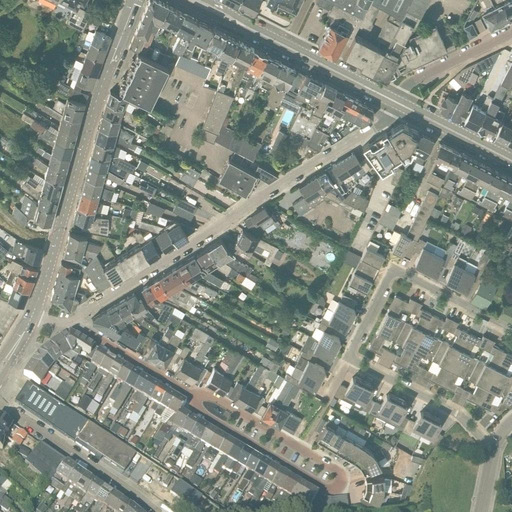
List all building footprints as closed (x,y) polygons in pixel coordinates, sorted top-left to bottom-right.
[(66,4),(73,8),(66,23),(82,31),(91,13),(76,6),(78,1),(82,3),(83,0),(59,0),(66,3),(66,4)] [(144,56),(148,47),(155,30),(158,23),(160,21),(167,5),(157,0),(148,0),(128,47),(137,52),(144,56)] [(241,0),(238,6),(253,13),(259,0),(241,0)] [(263,0),(266,1),(265,1),(275,5),(277,2),(295,10),(299,0),(263,0)] [(367,7),(370,2),(370,0),(316,0),(315,3),(329,10),(333,2),(362,17),(365,12),(367,7)] [(383,46),(382,48),(370,71),(369,72),(383,79),(400,72),(399,69),(405,66),(407,69),(447,50),(436,26),(409,39),(409,41),(404,43),(400,50),(399,49),(411,24),(415,26),(427,0),(370,0),(370,2),(380,7),(391,13),(387,19),(386,18),(376,38),(387,44),(385,47),(383,46)] [(483,12),(492,29),(502,24),(494,7),(490,0),(479,0),(481,4),(485,2),(488,9),(483,12)] [(495,0),(498,5),(494,7),(502,24),(511,18),(502,0),(495,0)] [(511,0),(502,0),(511,18),(511,0)] [(325,32),(318,46),(335,55),(342,41),(348,45),(354,34),(358,26),(362,17),(333,2),(329,10),(327,15),(332,18),(328,26),(326,27),(324,29),(325,32)] [(367,7),(377,12),(380,7),(370,2),(367,7)] [(175,30),(183,13),(167,5),(160,21),(158,23),(155,30),(161,33),(165,25),(175,30)] [(365,12),(374,17),(377,12),(367,7),(365,12)] [(470,16),(474,19),(479,11),(475,8),(470,16)] [(362,18),(371,23),(374,17),(365,12),(362,17),(362,18)] [(179,53),(180,51),(195,19),(183,13),(175,30),(174,32),(179,35),(172,49),(179,53)] [(358,26),(369,32),(373,24),(371,23),(362,18),(358,26)] [(194,46),(191,45),(193,41),(202,46),(211,27),(195,19),(180,51),(186,54),(190,55),(194,46)] [(474,22),(480,33),(486,29),(480,19),(474,22)] [(473,22),(464,27),(470,38),(479,33),(473,22)] [(205,65),(207,59),(213,62),(214,58),(214,57),(217,51),(225,34),(211,27),(202,46),(203,46),(197,58),(197,59),(196,61),(200,63),(205,65)] [(90,42),(106,47),(110,36),(95,30),(90,42)] [(215,71),(222,75),(223,71),(230,58),(238,41),(225,34),(217,51),(214,57),(214,58),(220,60),(215,71)] [(359,66),(370,71),(382,48),(354,34),(348,45),(342,57),(355,64),(356,60),(360,62),(359,66)] [(85,54),(101,60),(106,47),(90,42),(85,39),(80,38),(77,44),(76,43),(74,49),(85,54)] [(216,91),(232,96),(236,86),(244,66),(253,48),(238,41),(230,58),(223,71),(222,75),(231,58),(240,62),(231,83),(231,84),(229,90),(218,85),(216,91)] [(160,63),(164,54),(159,52),(160,50),(154,48),(153,49),(148,47),(144,56),(160,63)] [(243,97),(245,98),(250,85),(254,78),(256,74),(265,55),(253,48),(244,66),(236,86),(232,96),(233,97),(241,79),(246,82),(243,87),(241,94),(244,95),(243,97)] [(175,65),(180,67),(186,54),(180,51),(179,53),(180,53),(175,65)] [(160,63),(144,56),(137,52),(134,58),(136,59),(133,66),(131,65),(128,71),(159,86),(168,67),(160,63)] [(481,72),(492,68),(499,52),(477,62),(474,69),(481,72)] [(80,68),(96,74),(101,60),(85,54),(80,68)] [(164,54),(160,63),(168,64),(171,57),(164,54)] [(180,67),(185,69),(191,56),(190,55),(186,54),(180,67)] [(259,86),(266,89),(278,61),(265,55),(256,74),(254,78),(250,85),(245,98),(252,101),(256,90),(255,90),(257,86),(259,87),(259,86)] [(185,69),(190,72),(196,58),(191,56),(185,69)] [(70,57),(67,64),(73,66),(75,59),(70,57)] [(190,72),(196,74),(200,63),(196,61),(197,59),(197,58),(196,58),(190,72)] [(262,103),(274,109),(294,69),(278,61),(266,89),(267,90),(262,103)] [(464,69),(454,78),(449,82),(457,90),(461,85),(465,87),(474,69),(477,62),(464,69)] [(501,85),(507,88),(510,89),(511,85),(511,62),(501,83),(501,85)] [(196,74),(201,76),(206,65),(205,65),(200,63),(196,74)] [(206,65),(201,76),(206,78),(211,67),(206,65)] [(71,99),(85,102),(88,94),(80,91),(82,84),(91,87),(96,74),(80,68),(75,81),(76,81),(73,87),(63,81),(65,77),(61,75),(54,89),(67,97),(67,96),(71,99)] [(149,105),(159,86),(128,71),(125,77),(127,78),(124,84),(122,83),(118,90),(128,95),(147,104),(149,105)] [(305,94),(309,96),(313,89),(318,92),(322,83),(306,75),(297,91),(305,95),(305,94)] [(304,147),(309,138),(315,126),(321,115),(322,112),(321,112),(327,99),(332,102),(336,95),(334,94),(336,90),(322,83),(318,92),(313,89),(309,96),(305,105),(301,103),(289,129),(303,135),(299,145),(304,147)] [(478,128),(494,135),(506,111),(498,107),(507,88),(501,85),(493,98),(478,128)] [(307,157),(320,149),(332,127),(338,115),(344,105),(340,103),(344,94),(336,90),(334,94),(336,95),(332,102),(327,99),(321,112),(322,112),(321,115),(315,126),(309,138),(304,147),(304,148),(303,151),(307,157)] [(147,104),(128,95),(127,97),(110,91),(106,102),(123,108),(124,108),(126,102),(140,109),(140,108),(144,110),(147,104)] [(229,102),(232,96),(216,91),(214,96),(229,102)] [(458,101),(452,114),(461,119),(463,116),(464,117),(469,109),(468,108),(473,97),(463,92),(458,101)] [(320,149),(342,136),(337,131),(342,126),(343,126),(344,124),(342,122),(350,108),(355,111),(359,102),(344,94),(340,103),(344,105),(338,115),(332,127),(320,149)] [(465,121),(478,128),(493,98),(488,95),(482,107),(474,103),(465,121)] [(67,96),(67,97),(65,103),(58,99),(52,108),(62,115),(79,120),(83,108),(85,102),(71,99),(67,96)] [(210,107),(225,113),(229,102),(214,96),(210,107)] [(442,109),(452,114),(458,101),(448,96),(447,99),(445,98),(441,105),(443,106),(442,109)] [(58,125),(59,126),(76,131),(79,120),(62,115),(52,108),(38,100),(35,104),(60,120),(58,125)] [(102,114),(120,119),(120,117),(130,123),(135,115),(128,111),(124,108),(123,108),(106,102),(102,114)] [(337,131),(342,136),(361,124),(372,117),(373,109),(359,102),(355,111),(350,108),(342,122),(344,124),(343,126),(342,126),(337,131)] [(206,117),(221,123),(224,116),(225,117),(226,113),(225,113),(210,107),(206,117)] [(41,131),(47,134),(50,137),(55,140),(72,145),(76,131),(59,126),(58,125),(56,134),(47,128),(47,127),(34,118),(33,119),(24,113),(21,118),(41,131)] [(134,136),(118,127),(120,119),(102,114),(98,126),(115,131),(115,133),(121,136),(121,137),(130,142),(131,142),(134,136)] [(214,140),(227,147),(233,130),(226,126),(229,119),(225,117),(224,116),(221,123),(217,133),(214,140)] [(169,117),(165,123),(171,126),(174,120),(169,117)] [(202,127),(207,129),(212,131),(217,133),(221,123),(206,117),(202,127)] [(496,136),(507,142),(511,132),(511,117),(508,124),(503,122),(496,136)] [(413,150),(409,149),(417,133),(418,133),(418,132),(401,123),(387,132),(386,131),(385,131),(386,132),(375,139),(374,139),(374,140),(368,143),(362,147),(381,174),(392,167),(392,168),(392,167),(403,160),(404,160),(408,157),(409,158),(413,150)] [(116,141),(134,150),(137,145),(131,142),(130,142),(121,137),(121,136),(115,133),(115,131),(98,126),(95,139),(112,144),(113,145),(115,137),(116,138),(116,141)] [(198,137),(203,139),(207,129),(202,127),(198,137)] [(203,139),(208,141),(212,131),(207,129),(203,139)] [(235,151),(238,153),(245,136),(233,130),(227,147),(234,151),(235,151)] [(50,137),(47,134),(41,131),(38,135),(50,144),(53,145),(51,151),(52,152),(69,157),(72,145),(55,140),(50,137)] [(213,143),(214,140),(217,133),(212,131),(208,141),(213,143)] [(272,145),(279,149),(286,135),(278,131),(272,145)] [(424,159),(423,158),(433,139),(422,133),(421,135),(418,133),(417,133),(409,149),(413,150),(409,158),(421,164),(424,159)] [(244,156),(252,161),(261,143),(245,136),(238,153),(244,156)] [(113,145),(112,144),(95,139),(91,153),(109,158),(108,161),(116,165),(122,168),(128,172),(129,173),(130,172),(131,173),(135,166),(117,157),(120,148),(113,145)] [(452,168),(460,153),(439,142),(432,157),(436,159),(426,180),(439,187),(449,166),(452,167),(452,168)] [(48,164),(65,170),(69,157),(52,152),(51,151),(50,153),(39,146),(35,151),(49,159),(47,164),(48,164)] [(240,164),(244,156),(238,153),(235,151),(234,151),(231,159),(240,164)] [(350,172),(354,179),(365,172),(365,173),(370,168),(363,159),(359,161),(353,152),(341,160),(350,173),(350,172)] [(125,180),(129,173),(128,172),(122,168),(116,165),(108,161),(109,158),(91,153),(88,164),(106,169),(123,180),(123,179),(125,180)] [(457,171),(463,174),(471,159),(460,153),(452,168),(452,167),(443,186),(452,190),(456,182),(454,181),(457,175),(457,173),(457,171)] [(44,177),(62,181),(65,170),(48,164),(47,164),(35,157),(32,162),(37,166),(43,170),(45,171),(44,177)] [(253,171),(240,164),(231,159),(228,158),(218,178),(248,194),(251,188),(249,187),(253,180),(255,181),(258,176),(259,174),(253,171)] [(134,167),(142,171),(146,164),(139,159),(134,167)] [(456,193),(464,197),(482,164),(478,162),(471,159),(463,174),(467,177),(460,190),(458,189),(456,193)] [(337,185),(339,184),(342,182),(339,179),(350,173),(341,160),(326,169),(334,182),(337,186),(337,185)] [(120,185),(123,180),(106,169),(88,164),(85,176),(102,182),(104,175),(120,185)] [(259,174),(258,176),(268,181),(278,175),(257,164),(253,171),(259,174)] [(479,183),(484,185),(492,169),(485,166),(485,165),(482,164),(464,197),(470,200),(479,183)] [(183,172),(197,179),(200,173),(187,165),(183,172)] [(404,170),(398,167),(391,183),(396,185),(404,170)] [(315,176),(324,189),(334,182),(326,169),(315,176)] [(477,203),(486,207),(503,175),(500,173),(492,169),(484,185),(488,187),(481,201),(479,200),(477,203)] [(193,186),(197,179),(183,172),(179,178),(193,186)] [(39,190),(41,191),(58,196),(62,181),(44,177),(42,185),(41,184),(29,175),(28,175),(25,173),(22,179),(39,190)] [(501,193),(505,196),(511,182),(511,179),(506,176),(503,175),(486,207),(494,212),(496,208),(494,207),(501,193)] [(81,190),(98,196),(102,182),(85,176),(81,190)] [(298,186),(306,199),(307,200),(320,191),(324,193),(322,196),(350,211),(353,207),(341,201),(338,199),(335,195),(324,190),(324,189),(315,176),(298,186)] [(37,203),(55,208),(58,196),(41,191),(39,190),(22,179),(17,184),(21,187),(20,187),(36,198),(38,199),(37,203)] [(498,214),(507,218),(511,208),(511,182),(505,196),(510,198),(503,211),(500,210),(498,214)] [(164,184),(162,188),(171,193),(173,188),(164,184)] [(102,187),(100,196),(114,200),(116,192),(102,187)] [(76,206),(94,211),(94,210),(107,214),(109,205),(97,202),(98,196),(81,190),(76,206)] [(351,191),(344,197),(341,201),(353,207),(363,212),(364,212),(370,200),(351,191)] [(425,196),(436,202),(438,196),(428,191),(425,196)] [(433,207),(436,202),(425,196),(422,202),(433,207)] [(176,205),(194,213),(197,207),(179,198),(176,205)] [(34,219),(50,224),(55,208),(37,203),(36,203),(31,200),(27,216),(27,217),(33,218),(32,219),(34,219)] [(145,211),(160,215),(162,206),(147,202),(145,211)] [(430,213),(433,207),(422,202),(420,207),(430,213)] [(382,224),(389,227),(392,229),(402,209),(391,204),(387,212),(384,210),(378,222),(382,224)] [(27,217),(27,216),(15,205),(11,215),(24,227),(27,217)] [(190,220),(194,213),(176,205),(172,212),(190,220)] [(73,219),(83,222),(81,230),(108,235),(108,226),(108,219),(92,217),(94,211),(76,206),(73,219)] [(280,223),(277,220),(272,212),(269,214),(264,207),(250,216),(250,217),(244,221),(252,233),(262,226),(263,229),(273,223),(279,230),(284,234),(289,226),(284,222),(281,226),(280,223)] [(428,218),(430,213),(420,207),(417,213),(428,218)] [(436,220),(440,211),(433,207),(429,216),(436,220)] [(129,217),(135,219),(138,210),(132,208),(129,217)] [(425,224),(428,218),(417,213),(414,218),(425,224)] [(445,224),(448,217),(443,214),(439,221),(445,224)] [(422,229),(425,224),(414,218),(411,224),(422,229)] [(153,236),(162,252),(176,243),(167,228),(163,227),(140,221),(138,227),(157,232),(154,234),(155,235),(153,236)] [(167,228),(176,243),(187,236),(178,221),(177,222),(173,221),(163,227),(167,228)] [(457,231),(459,226),(458,226),(459,223),(455,221),(454,223),(452,222),(450,227),(451,228),(456,230),(457,231)] [(419,235),(422,229),(411,224),(409,230),(419,235)] [(472,230),(470,229),(471,227),(466,224),(465,224),(464,226),(465,227),(462,232),(467,235),(469,236),(472,230)] [(141,245),(151,260),(162,252),(153,236),(151,237),(144,241),(144,240),(145,239),(142,235),(147,231),(136,228),(132,231),(133,233),(134,233),(141,244),(141,245)] [(252,249),(261,253),(263,248),(275,254),(278,248),(251,234),(242,229),(234,245),(241,250),(249,254),(252,249)] [(411,256),(414,251),(414,250),(418,242),(418,241),(417,240),(406,235),(394,229),(389,239),(394,242),(391,249),(390,250),(400,255),(401,252),(411,257),(411,256)] [(417,240),(419,235),(409,230),(406,235),(417,240)] [(84,248),(87,237),(69,232),(66,243),(84,248)] [(415,266),(423,271),(433,251),(423,247),(426,241),(419,238),(418,241),(418,242),(414,250),(414,251),(419,253),(414,263),(416,264),(415,266)] [(234,255),(241,250),(234,245),(230,243),(226,247),(220,240),(207,248),(222,261),(245,275),(244,275),(249,279),(255,282),(258,277),(250,273),(252,269),(245,264),(245,265),(234,258),(236,257),(234,255)] [(85,248),(97,252),(102,246),(87,241),(85,248)] [(449,242),(442,256),(433,251),(423,271),(432,275),(433,272),(435,273),(440,264),(445,266),(453,251),(456,245),(449,242)] [(21,243),(17,256),(39,263),(43,250),(21,243)] [(97,252),(85,248),(84,248),(66,243),(63,254),(80,259),(82,254),(93,257),(95,254),(97,252)] [(151,260),(141,245),(141,244),(128,252),(137,268),(151,260)] [(357,265),(372,272),(376,263),(379,265),(384,255),(383,256),(366,247),(357,265)] [(235,278),(240,281),(244,275),(245,275),(222,261),(207,248),(196,255),(196,256),(194,256),(205,271),(218,278),(218,277),(206,270),(207,269),(208,270),(215,265),(218,267),(218,268),(227,274),(235,278)] [(345,249),(340,259),(353,266),(358,256),(345,249)] [(278,250),(275,254),(274,257),(280,260),(283,253),(278,250)] [(453,251),(445,266),(450,269),(445,279),(447,280),(446,282),(454,287),(464,267),(467,261),(458,256),(459,254),(453,251)] [(115,260),(125,275),(137,268),(128,252),(115,260)] [(93,257),(84,268),(86,272),(91,280),(98,291),(112,283),(103,268),(103,267),(95,254),(93,257)] [(464,267),(454,287),(463,291),(464,288),(466,289),(471,280),(476,282),(489,257),(483,254),(474,272),(464,267)] [(204,278),(214,284),(218,278),(205,271),(194,256),(186,262),(195,277),(200,274),(204,278)] [(103,268),(112,283),(125,275),(115,260),(103,267),(103,268)] [(11,269),(6,282),(12,285),(13,285),(29,291),(37,270),(14,261),(13,264),(15,265),(13,270),(11,269)] [(54,287),(63,290),(69,273),(78,275),(80,267),(61,262),(54,287)] [(190,280),(195,277),(186,262),(177,267),(186,283),(198,289),(198,288),(214,297),(217,291),(202,284),(202,283),(195,279),(193,281),(190,280)] [(372,272),(357,265),(348,283),(365,291),(365,292),(366,293),(371,283),(368,281),(372,272)] [(63,290),(87,298),(84,294),(74,290),(77,280),(80,281),(81,276),(85,277),(86,272),(84,268),(83,268),(80,267),(78,275),(69,273),(63,290)] [(168,273),(177,288),(178,287),(183,284),(185,287),(196,293),(198,289),(186,283),(177,267),(168,273)] [(177,288),(168,273),(159,278),(168,293),(185,303),(185,302),(189,295),(177,288)] [(191,305),(185,302),(185,303),(168,293),(159,278),(150,283),(160,298),(163,296),(168,298),(188,310),(191,305)] [(484,310),(495,290),(497,285),(482,278),(470,302),(484,310)] [(157,300),(160,298),(150,283),(141,289),(150,304),(163,309),(172,312),(174,307),(157,300)] [(13,285),(12,285),(7,299),(23,305),(29,291),(13,285)] [(87,298),(63,290),(54,287),(51,298),(69,309),(87,298)] [(157,319),(147,308),(140,296),(137,298),(134,293),(125,298),(134,315),(136,314),(143,318),(147,320),(157,326),(160,322),(165,325),(169,319),(172,313),(172,312),(163,309),(157,319)] [(401,307),(410,311),(416,301),(410,298),(409,298),(410,299),(408,302),(395,296),(382,322),(400,332),(406,321),(396,316),(401,307)] [(140,322),(143,318),(136,314),(134,315),(125,298),(115,304),(124,321),(125,320),(132,316),(140,322)] [(333,311),(351,320),(356,312),(353,310),(354,309),(338,301),(333,311)] [(400,332),(419,341),(432,315),(419,308),(421,304),(422,305),(422,304),(416,301),(410,311),(420,316),(415,326),(406,321),(400,332)] [(496,315),(511,323),(511,308),(502,303),(496,315)] [(120,323),(124,321),(115,304),(105,310),(110,319),(112,318),(116,325),(119,324),(120,323)] [(320,322),(332,328),(334,324),(344,329),(345,327),(347,328),(351,320),(333,311),(327,308),(322,316),(323,317),(320,322)] [(122,326),(119,324),(116,325),(112,318),(110,319),(105,310),(92,318),(92,322),(134,348),(145,334),(139,331),(137,335),(129,330),(122,325),(122,326)] [(172,313),(169,319),(177,324),(181,318),(172,313)] [(438,325),(447,330),(452,320),(446,317),(444,321),(432,315),(419,341),(437,350),(442,340),(433,335),(438,325)] [(143,318),(140,322),(137,326),(141,328),(139,331),(145,334),(134,348),(141,352),(142,352),(151,337),(151,336),(157,326),(147,320),(143,318)] [(437,350),(455,360),(468,333),(456,327),(458,323),(452,320),(447,330),(457,335),(451,345),(442,340),(437,350)] [(317,340),(336,350),(341,341),(338,340),(339,338),(329,333),(332,328),(320,322),(320,323),(317,328),(322,331),(317,340)] [(388,356),(390,351),(381,346),(386,336),(395,341),(400,332),(382,322),(368,348),(381,355),(382,354),(381,354),(382,353),(388,356)] [(139,331),(141,328),(137,326),(137,325),(133,323),(129,330),(137,335),(139,331)] [(285,325),(281,333),(287,336),(291,329),(285,325)] [(174,372),(183,377),(209,334),(195,326),(189,337),(197,342),(187,358),(184,356),(183,358),(178,355),(170,368),(175,371),(174,372)] [(155,361),(155,360),(170,337),(172,333),(174,330),(168,327),(159,342),(151,337),(142,352),(155,361)] [(393,361),(405,367),(419,341),(400,332),(395,341),(405,346),(400,356),(390,351),(388,356),(394,359),(393,360),(393,361)] [(170,368),(178,355),(179,354),(174,351),(174,350),(181,338),(172,333),(170,337),(155,360),(164,365),(165,365),(170,368)] [(474,344),(484,349),(489,338),(483,335),(483,336),(481,340),(468,333),(455,360),(473,369),(478,359),(469,354),(474,344)] [(95,358),(99,351),(71,334),(67,334),(59,339),(72,354),(77,357),(82,350),(95,358)] [(209,334),(183,377),(197,385),(207,369),(204,367),(209,357),(204,354),(215,338),(209,334)] [(276,341),(279,343),(281,345),(285,339),(280,336),(276,341)] [(279,343),(276,341),(270,338),(265,346),(275,351),(279,343)] [(473,369),(492,378),(505,352),(492,346),(494,342),(495,342),(489,338),(484,349),(493,354),(488,364),(478,359),(473,369)] [(49,345),(63,359),(72,365),(73,365),(77,357),(72,354),(59,339),(49,345)] [(305,352),(317,358),(319,353),(329,358),(330,356),(332,358),(336,350),(317,340),(313,349),(308,346),(305,352)] [(424,375),(427,370),(417,365),(422,355),(432,360),(437,350),(419,341),(405,367),(418,374),(418,373),(418,372),(424,375)] [(291,347),(285,344),(281,351),(287,354),(291,347)] [(58,367),(60,364),(74,374),(78,368),(73,365),(72,365),(63,359),(49,345),(39,353),(58,367)] [(205,383),(214,388),(236,351),(230,347),(222,361),(217,369),(214,367),(205,383)] [(302,369),(321,379),(325,371),(323,370),(324,368),(314,363),(317,358),(305,352),(302,350),(295,366),(302,369)] [(455,360),(437,350),(432,360),(441,364),(436,374),(427,370),(424,375),(430,378),(430,379),(429,379),(442,386),(455,360)] [(87,383),(88,383),(96,369),(99,370),(108,356),(99,351),(95,358),(79,384),(84,387),(87,383)] [(236,351),(214,388),(223,394),(232,378),(230,377),(244,355),(236,351)] [(492,378),(510,388),(511,383),(511,355),(505,352),(492,378)] [(60,369),(58,367),(39,353),(31,363),(48,374),(51,376),(55,378),(60,369)] [(87,390),(92,393),(102,377),(105,379),(117,361),(108,356),(99,370),(87,390)] [(266,357),(262,365),(269,369),(273,361),(266,357)] [(461,394),(463,388),(454,384),(459,374),(468,379),(473,369),(455,360),(442,386),(454,392),(455,392),(454,391),(455,390),(461,394)] [(116,381),(125,367),(117,361),(105,379),(102,384),(103,384),(97,394),(102,397),(113,379),(116,381)] [(279,365),(273,362),(269,369),(275,372),(279,365)] [(40,386),(48,374),(31,363),(23,375),(40,386)] [(233,399),(242,405),(264,367),(259,364),(246,386),(242,384),(237,381),(228,396),(227,396),(233,399)] [(109,400),(114,403),(134,372),(125,367),(116,381),(122,385),(120,387),(118,386),(109,400)] [(251,410),(256,413),(264,398),(259,395),(260,394),(256,392),(270,370),(264,367),(242,405),(251,410)] [(290,381),(301,388),(304,383),(314,388),(314,386),(317,387),(321,379),(302,369),(298,378),(293,376),(290,381)] [(466,398),(478,404),(492,378),(473,369),(468,379),(478,383),(473,393),(463,388),(461,394),(467,397),(466,398),(466,397),(466,398)] [(131,390),(133,392),(143,377),(134,372),(114,403),(115,404),(112,409),(118,412),(131,390)] [(278,375),(272,385),(278,388),(284,378),(278,375)] [(345,394),(354,399),(364,380),(355,376),(354,378),(352,378),(347,387),(340,384),(334,395),(342,399),(345,394)] [(130,412),(132,413),(151,382),(143,377),(133,392),(136,394),(132,401),(135,403),(130,412)] [(503,409),(507,405),(502,402),(510,388),(492,378),(478,404),(491,411),(491,410),(491,409),(503,409)] [(64,384),(72,389),(75,384),(67,379),(64,384)] [(261,416),(270,421),(292,383),(286,380),(278,394),(273,402),(269,400),(266,407),(262,404),(265,398),(264,398),(256,413),(261,416)] [(368,412),(374,401),(368,398),(372,388),(371,387),(372,385),(364,380),(354,399),(364,403),(361,409),(368,413),(368,412)] [(148,400),(151,402),(160,387),(151,382),(132,413),(138,416),(148,400)] [(72,389),(64,384),(62,383),(58,388),(54,395),(64,402),(72,389)] [(292,383),(270,421),(279,427),(288,411),(285,409),(292,396),(294,398),(300,388),(292,383)] [(507,405),(508,406),(511,401),(511,383),(510,388),(502,402),(507,405)] [(124,472),(136,454),(35,389),(27,384),(15,403),(100,460),(102,457),(124,472)] [(151,402),(159,407),(168,392),(160,387),(151,402)] [(165,410),(168,412),(177,398),(168,392),(159,407),(154,415),(160,418),(165,410)] [(379,411),(388,416),(397,397),(389,393),(387,396),(386,395),(381,404),(374,401),(368,412),(376,416),(379,411)] [(85,414),(86,413),(92,402),(84,397),(77,409),(85,414)] [(402,430),(408,418),(401,415),(406,405),(405,404),(406,402),(397,397),(388,416),(398,421),(395,426),(402,430)] [(160,447),(181,412),(186,403),(177,398),(168,412),(173,415),(166,422),(164,425),(163,425),(154,440),(155,440),(154,442),(160,446),(159,446),(160,447)] [(92,402),(86,413),(93,417),(99,406),(92,402)] [(412,428),(422,433),(431,415),(423,410),(421,413),(420,412),(415,422),(408,418),(402,430),(410,434),(412,428)] [(160,447),(154,457),(157,459),(167,442),(168,442),(172,437),(176,439),(190,417),(181,412),(160,447)] [(95,422),(101,426),(106,419),(100,415),(95,422)] [(391,424),(394,420),(386,415),(383,420),(391,424)] [(431,415),(422,433),(432,438),(429,443),(435,446),(443,436),(435,432),(440,422),(439,422),(440,419),(431,415)] [(0,433),(5,437),(11,429),(13,431),(15,427),(0,416),(0,433)] [(185,446),(186,446),(200,423),(190,417),(176,439),(181,442),(173,453),(179,456),(185,446)] [(325,445),(326,445),(335,429),(326,423),(327,421),(322,418),(314,430),(320,434),(316,440),(322,443),(322,442),(326,444),(325,445)] [(111,423),(106,420),(102,425),(108,428),(111,423)] [(189,451),(193,454),(194,454),(208,428),(200,423),(186,446),(190,448),(189,451)] [(118,437),(122,431),(123,429),(114,424),(109,432),(118,437)] [(201,454),(204,446),(209,448),(218,434),(208,428),(194,454),(193,454),(186,466),(187,467),(192,469),(201,454)] [(329,447),(335,451),(344,434),(335,429),(326,445),(326,446),(327,444),(330,446),(329,447)] [(19,430),(16,435),(23,440),(26,435),(19,430)] [(127,434),(122,431),(119,436),(124,439),(127,434)] [(206,461),(212,465),(227,439),(218,434),(209,448),(209,449),(203,459),(206,461)] [(344,456),(354,440),(344,434),(335,451),(340,454),(341,453),(344,455),(344,456)] [(12,441),(11,442),(19,446),(21,443),(22,441),(15,436),(14,438),(12,441)] [(138,440),(133,437),(130,443),(135,446),(138,440)] [(223,468),(237,445),(227,439),(212,465),(209,470),(213,472),(212,474),(217,478),(223,468)] [(19,446),(11,442),(9,440),(7,447),(16,453),(19,446)] [(348,458),(353,462),(363,445),(354,440),(344,456),(345,456),(345,455),(349,457),(348,458)] [(49,485),(66,462),(40,444),(35,452),(26,463),(49,484),(48,485),(49,485)] [(223,468),(226,470),(232,473),(233,473),(246,451),(237,445),(223,468)] [(359,466),(360,467),(374,455),(373,454),(364,446),(363,445),(353,462),(354,462),(356,464),(357,463),(360,466),(359,466)] [(238,476),(240,478),(244,471),(254,455),(246,451),(233,473),(232,473),(228,478),(234,482),(238,476)] [(254,455),(244,471),(247,473),(240,485),(246,488),(249,484),(248,483),(262,460),(254,455)] [(364,474),(381,467),(374,455),(360,467),(361,466),(363,470),(362,470),(363,473),(364,474)] [(413,455),(411,461),(422,465),(424,459),(413,455)] [(164,465),(171,469),(174,464),(167,460),(164,465)] [(253,486),(248,494),(249,495),(252,497),(257,490),(271,466),(262,460),(248,483),(249,484),(253,486)] [(60,493),(60,492),(63,487),(59,484),(61,480),(66,483),(67,482),(76,468),(66,462),(49,485),(60,493)] [(144,475),(162,486),(168,475),(150,464),(144,475)] [(263,492),(267,494),(280,471),(271,466),(257,490),(252,497),(253,497),(258,501),(263,492)] [(72,494),(73,495),(76,489),(85,475),(76,468),(67,482),(66,483),(63,487),(60,492),(61,493),(65,495),(68,491),(72,494)] [(276,489),(281,492),(289,477),(280,471),(267,494),(265,498),(270,502),(275,493),(276,489)] [(68,510),(75,501),(79,505),(82,500),(85,495),(94,481),(85,475),(76,489),(73,495),(72,494),(60,511),(67,511),(68,511),(68,510)] [(189,482),(198,488),(203,481),(194,475),(189,482)] [(365,487),(383,491),(383,490),(384,476),(365,479),(365,480),(365,483),(366,483),(366,487),(365,487)] [(273,511),(281,511),(282,510),(284,506),(298,482),(289,477),(281,492),(273,505),(276,508),(273,511)] [(76,510),(75,511),(86,511),(94,501),(95,501),(103,487),(94,481),(85,495),(82,500),(79,505),(76,510)] [(202,497),(179,481),(170,493),(193,509),(200,500),(202,497)] [(292,507),(296,509),(298,503),(307,487),(298,482),(284,506),(282,510),(285,511),(289,511),(292,508),(292,507)] [(206,484),(201,491),(206,494),(210,487),(206,484)] [(0,491),(1,488),(0,487),(0,501),(1,502),(9,508),(9,507),(13,503),(4,496),(0,494),(0,491)] [(101,511),(113,493),(103,487),(95,501),(99,504),(93,511),(101,511)] [(300,511),(304,506),(314,511),(348,511),(346,497),(347,497),(331,499),(326,498),(307,487),(298,503),(296,509),(296,510),(299,511),(300,511)] [(360,501),(369,506),(371,507),(374,507),(376,503),(378,504),(383,491),(365,487),(365,488),(366,488),(365,492),(363,491),(362,494),(362,495),(363,496),(360,501)] [(209,497),(213,500),(218,493),(214,490),(209,497)] [(113,511),(122,499),(113,493),(101,511),(113,511)] [(252,498),(248,505),(253,508),(257,501),(252,498)] [(126,511),(131,506),(122,499),(113,511),(126,511)] [(5,511),(14,511),(9,507),(9,508),(1,502),(0,501),(0,511),(2,509),(6,511),(5,511)]
